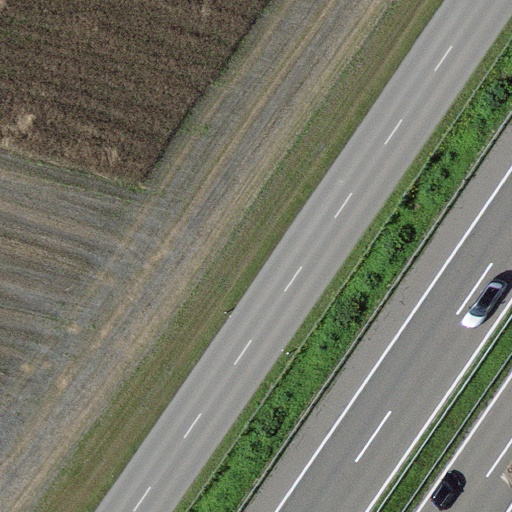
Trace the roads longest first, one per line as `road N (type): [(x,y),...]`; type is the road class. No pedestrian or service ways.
road 1 (tertiary): [(143,511),(497,0)]
road 2 (motorway): [(511,223),(316,511)]
